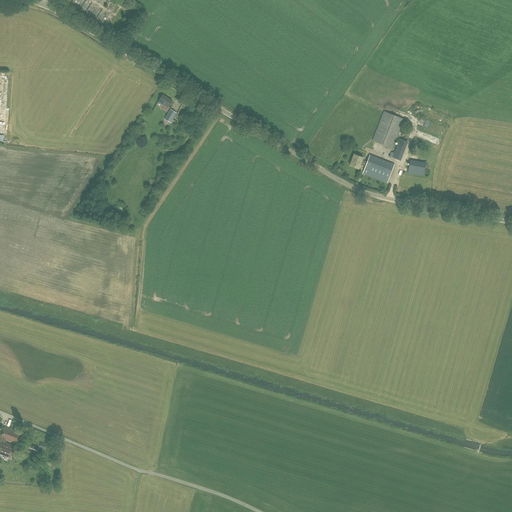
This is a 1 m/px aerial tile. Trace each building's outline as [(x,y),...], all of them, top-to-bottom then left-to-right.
[(163,95),(158,102),(168,108),(172,101),(163,95)] [(177,113),(171,109),(165,119),(171,123),(177,113)] [(385,111),(373,140),(393,148),(405,119),(385,111)] [(400,139),(396,149),(394,149),(394,150),(392,150),(390,155),(393,156),(392,157),(400,160),(407,142),(400,139)] [(387,183),(395,164),(370,155),(367,162),(363,160),(364,158),(354,154),(350,165),(359,169),(361,165),(366,166),(363,173),(387,183)] [(426,163),(410,161),(408,173),(424,175),(426,163)] [(8,440),(12,430),(4,427),(0,437),(0,451),(4,442),(5,442),(6,439),(7,439),(8,440)] [(12,430),(8,440),(17,443),(21,433),(12,430)] [(5,442),(4,442),(0,451),(0,453),(11,458),(16,446),(6,442),(5,442)] [(26,442),(23,449),(36,454),(39,447),(26,442)]
